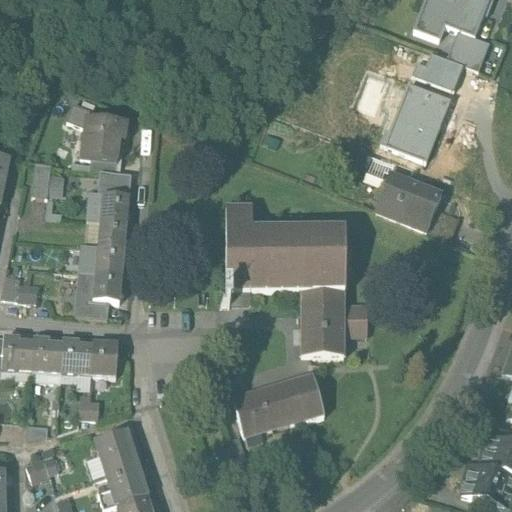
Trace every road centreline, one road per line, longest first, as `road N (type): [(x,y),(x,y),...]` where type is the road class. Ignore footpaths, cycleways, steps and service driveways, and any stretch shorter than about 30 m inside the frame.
road 1 (tertiary): [(360,511),(402,485),(454,424),(511,301)]
road 2 (residential): [(133,338),(156,137)]
road 3 (residential): [(166,511),(148,455),(133,338)]
road 4 (residential): [(0,323),(133,338)]
